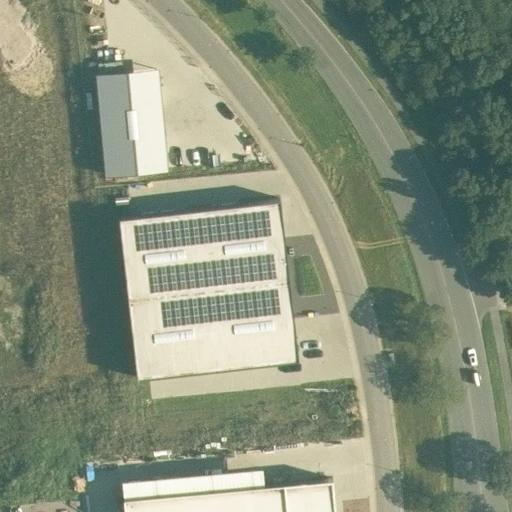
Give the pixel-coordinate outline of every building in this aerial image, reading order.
[(95,72),(105,174),(168,168),(158,66),(95,72)] [(511,179),(501,176),(493,184),(500,200),(511,188),(511,179)] [(192,180),(193,203),(221,201),(219,178),(192,180)] [(279,197),(120,215),(138,375),(298,357),(279,197)] [(334,511),(331,476),(122,496),(123,511),(334,511)]
